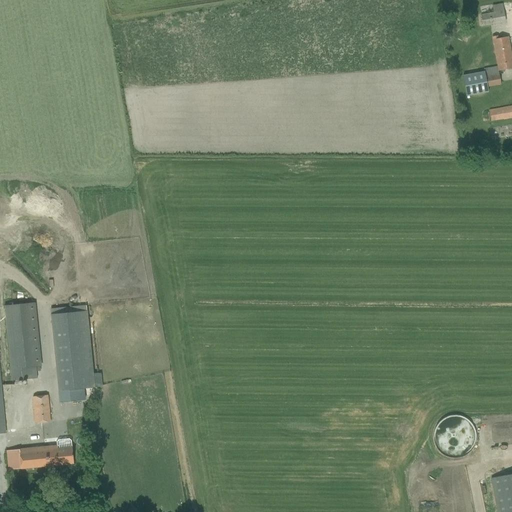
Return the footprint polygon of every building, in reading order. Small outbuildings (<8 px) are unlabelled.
[(481,15),(483,26),(505,22),(502,4),(492,5),(493,13),(481,15)] [(484,70),(462,74),(466,95),(488,91),(488,87),(501,85),(498,71),(511,68),(511,58),(508,37),(498,39),(498,36),(492,37),(498,71),(484,73),(484,70)] [(511,105),(489,110),(491,122),(503,119),(503,120),(511,118),(511,105)] [(4,306),(10,369),(36,367),(41,366),(35,303),(4,306)] [(50,315),(59,403),(85,400),(84,389),(95,387),(87,311),(86,311),(86,305),(50,309),(51,315),(50,315)] [(36,367),(10,369),(11,381),(33,379),(33,371),(36,371),(36,367)] [(33,397),(36,424),(51,422),(48,395),(33,397)] [(445,443),(445,456),(459,457),(459,448),(471,449),(471,418),(445,418),(445,427),(438,427),(438,443),(445,443)] [(7,451),(9,470),(74,463),(72,448),(58,449),(57,446),(7,451)] [(511,511),(511,474),(490,479),(497,511),(511,511)]
